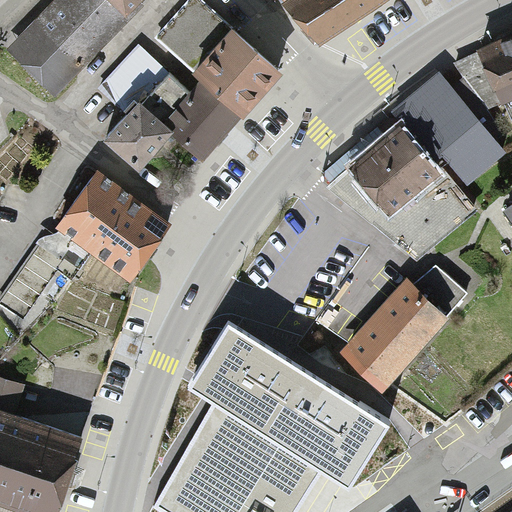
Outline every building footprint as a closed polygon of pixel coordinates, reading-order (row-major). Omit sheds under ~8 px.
[(54,0),(4,50),(46,92),(137,0),(54,0)] [(137,45),(100,86),(127,111),(138,99),(173,131),(203,157),(279,73),(198,0),(189,0),(155,38),(201,79),(189,92),(137,45)] [(280,0),(280,1),(318,48),(389,0),(280,0)] [(511,31),(468,50),(490,102),(511,93),(511,31)] [(487,119),(438,63),(392,101),(403,112),(443,157),(482,123),(487,119)] [(173,131),(138,99),(127,111),(103,141),(138,171),(173,131)] [(403,112),(349,158),(356,166),(398,215),(447,173),(453,169),(443,157),(403,112)] [(482,123),(443,157),(453,169),(467,184),(506,150),(482,123)] [(398,215),(356,166),(334,188),(417,257),(475,210),(447,173),(398,215)] [(164,221),(89,171),(53,226),(128,275),(164,221)] [(340,352),(382,390),(448,319),(444,315),(466,293),(436,266),(411,286),(406,281),(387,302),(340,352)] [(241,331),(228,322),(188,384),(203,393),(215,401),(152,499),(172,511),(301,511),(322,480),(347,496),(392,427),(338,392),(279,355),(241,331)] [(0,500),(25,507),(40,511),(54,511),(77,439),(11,418),(20,388),(0,381),(0,500)] [(0,511),(23,511),(25,507),(0,500),(0,511)]
